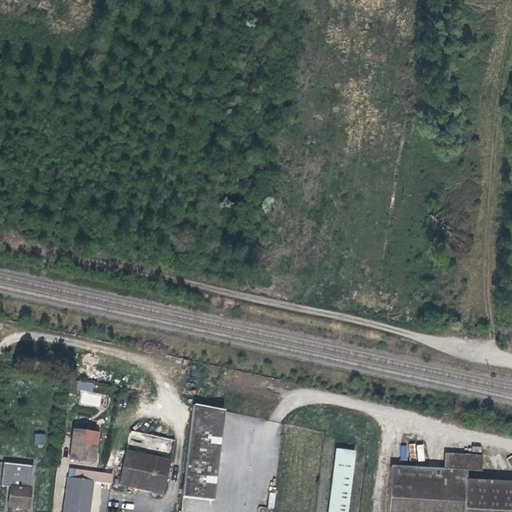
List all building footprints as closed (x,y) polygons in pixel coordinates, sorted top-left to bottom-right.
[(92,394),(93,383),(71,380),(70,392),(92,394)] [(223,410),(192,404),(180,499),(212,502),(223,410)] [(96,433),(72,431),(70,460),(94,462),(96,433)] [(36,435),(35,443),(44,445),(45,436),(36,435)] [(418,461),(425,460),(422,444),(416,445),(418,461)] [(345,511),(352,450),(333,447),(325,511),(345,511)] [(114,478),(112,486),(118,487),(118,485),(164,495),(166,483),(164,482),(169,459),(125,450),(119,479),(114,478)] [(2,463),(2,464),(0,483),(0,485),(9,487),(7,507),(27,509),(32,466),(29,466),(2,463)] [(390,467),(389,473),(386,511),(511,511),(511,483),(465,481),(466,471),(390,467)] [(112,474),(102,473),(68,469),(61,511),(87,511),(92,481),(111,483),(112,474)]
